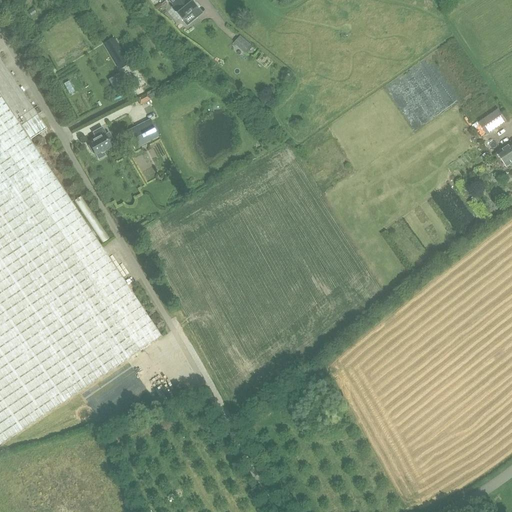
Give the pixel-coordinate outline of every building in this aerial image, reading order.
[(168,0),(174,7),(172,8),(171,8),(182,21),(182,20),(198,7),(198,8),(199,7),(193,0),(168,0)] [(251,46),(240,36),(234,43),(244,53),(245,51),(247,53),(253,47),(251,45),(251,46)] [(104,46),(101,48),(104,54),(108,52),(119,70),(128,65),(112,38),(103,43),(104,46)] [(0,444),(161,336),(29,140),(46,128),(0,59),(0,444)] [(127,84),(120,72),(117,73),(116,70),(110,74),(112,77),(108,79),(115,91),(127,84)] [(23,85),(26,93),(32,90),(29,83),(23,85)] [(149,99),(146,93),(136,98),(139,105),(149,99)] [(478,122),(486,135),(506,121),(498,109),(478,122)] [(125,131),(134,149),(158,137),(149,119),(125,131)] [(96,138),(88,143),(89,144),(88,145),(92,153),(94,153),(95,155),(101,151),(102,152),(110,147),(107,141),(112,139),(108,132),(105,134),(102,127),(92,132),(96,138)] [(511,141),(496,153),(506,167),(511,162),(511,141)] [(123,250),(118,252),(136,280),(141,277),(123,250)]
